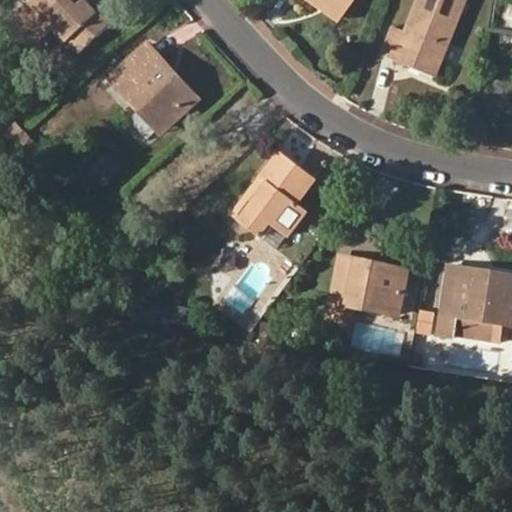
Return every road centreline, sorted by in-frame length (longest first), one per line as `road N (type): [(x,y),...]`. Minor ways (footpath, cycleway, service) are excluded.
road 1 (track): [(511,410),(468,391),(0,310)]
road 2 (residential): [(217,0),(284,72),(370,136),(511,171)]
